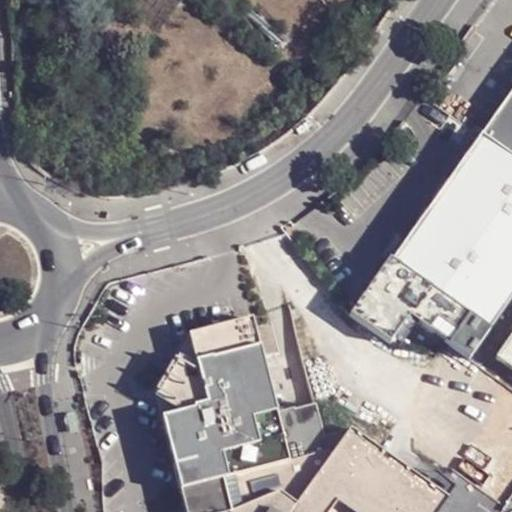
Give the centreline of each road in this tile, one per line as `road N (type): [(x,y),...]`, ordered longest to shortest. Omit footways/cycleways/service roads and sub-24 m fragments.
road 1 (residential): [(159,228),(212,215),(311,159),(440,0)]
road 2 (tertiary): [(71,511),(46,377),(47,322)]
road 3 (tertiary): [(0,384),(25,511)]
